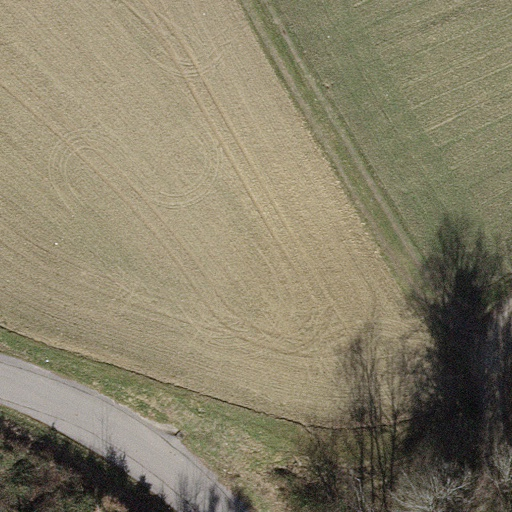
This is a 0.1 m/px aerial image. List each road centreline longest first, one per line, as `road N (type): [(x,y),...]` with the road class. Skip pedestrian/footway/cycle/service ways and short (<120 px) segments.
road 1 (unclassified): [(206,511),(121,437),(0,380)]
road 2 (track): [(470,511),(497,492),(498,396),(511,327)]
